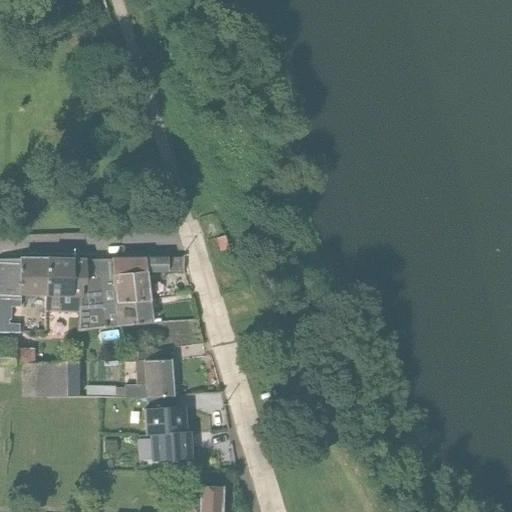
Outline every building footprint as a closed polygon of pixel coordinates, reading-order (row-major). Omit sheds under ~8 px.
[(222,237),(214,240),(218,253),(226,250),(222,237)] [(109,261),(110,276),(145,273),(145,275),(166,274),(181,273),(181,260),(165,260),(143,260),(109,261)] [(16,298),(17,261),(0,261),(0,334),(6,335),(7,325),(7,305),(43,306),(43,298),(16,298)] [(16,298),(43,298),(44,261),(17,261),(16,298)] [(44,261),(43,298),(60,299),(70,299),(79,300),(80,300),(80,287),(84,287),(83,261),(71,261),(44,261)] [(80,300),(79,300),(77,323),(77,333),(114,328),(111,305),(113,305),(109,276),(110,276),(109,261),(83,261),(84,287),(80,287),(80,300)] [(109,276),(113,305),(148,302),(145,275),(145,273),(110,276),(109,276)] [(70,299),(60,299),(59,312),(66,312),(66,324),(77,323),(79,300),(70,299)] [(111,305),(114,328),(151,325),(150,319),(148,302),(113,305),(111,305)] [(7,325),(6,335),(17,334),(17,325),(7,325)] [(13,365),(13,350),(14,340),(0,339),(0,368),(12,369),(13,365)] [(13,350),(13,365),(19,365),(32,364),(32,350),(13,350)] [(141,364),(152,363),(151,352),(135,354),(135,362),(132,362),(134,387),(121,387),(121,389),(113,389),(113,388),(83,387),(83,398),(122,399),(144,400),(141,364)] [(141,364),(144,400),(172,398),(169,361),(152,363),(141,364)] [(32,364),(19,365),(19,399),(44,399),(76,398),(76,364),(45,364),(32,364)] [(145,413),(146,438),(182,436),(181,411),(145,413)] [(182,436),(146,438),(147,461),(189,459),(188,436),(182,436)] [(219,511),(221,489),(196,488),(196,507),(186,507),(185,511),(219,511)]
